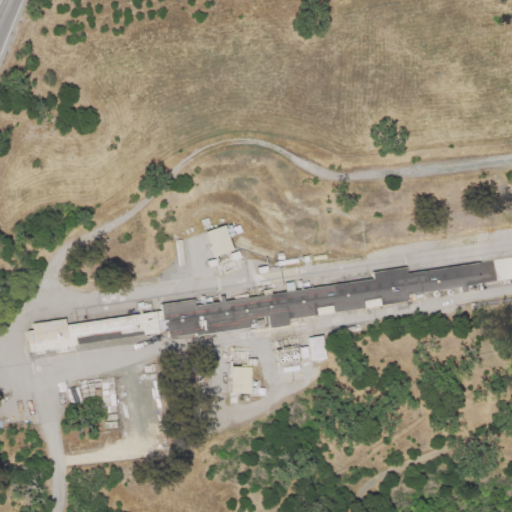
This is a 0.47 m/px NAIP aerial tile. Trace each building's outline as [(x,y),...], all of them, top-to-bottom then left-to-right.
[(229,234),(228,228),(234,226),(238,235),(232,237),(231,233),(229,234)] [(214,259),(205,234),(224,228),(232,252),(214,259)] [(232,262),(230,256),(239,253),(241,259),(240,260),(241,265),(238,266),(236,261),(232,262)] [(511,258),(406,274),(405,269),(370,274),(371,280),(292,291),(291,282),(282,283),(284,293),(196,306),(195,300),(160,305),(161,311),(67,325),(66,320),(34,325),(35,330),(27,332),(30,352),(34,352),(35,355),(45,354),(45,350),(55,349),(56,354),(75,352),(74,346),(168,332),(169,341),(252,329),(251,325),(256,324),(256,318),(266,317),(268,328),(289,325),(288,319),(408,301),(407,295),(511,279),(511,258)] [(207,263),(216,261),(217,268),(208,269),(207,263)] [(258,270),(267,268),(268,274),(258,276),(258,270)] [(306,338),(323,336),(326,360),(310,362),(309,359),(308,347),(306,338)] [(300,348),(308,347),(309,359),(301,360),(300,348)] [(276,352),(296,349),(298,365),(277,369),(276,352)] [(246,365),(246,359),(257,360),(257,368),(252,368),(252,365),(246,365)] [(233,394),(232,368),(252,368),(251,395),(233,394)] [(284,371),(299,368),(300,375),(285,378),(284,371)] [(255,397),(255,386),(259,386),(259,389),(263,389),(264,397),(255,397)]
